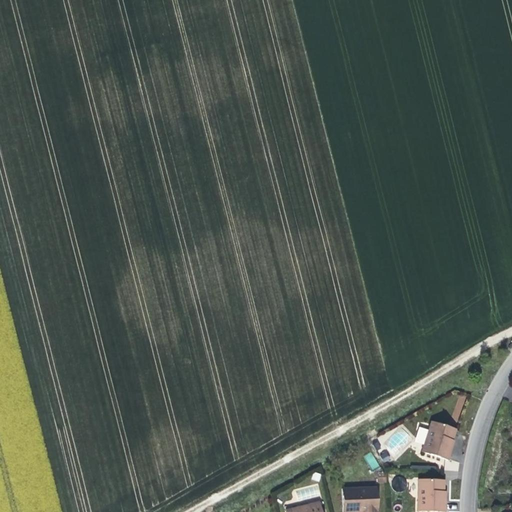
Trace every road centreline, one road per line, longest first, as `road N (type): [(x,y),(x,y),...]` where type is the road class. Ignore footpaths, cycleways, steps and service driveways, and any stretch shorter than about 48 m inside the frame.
road 1 (track): [(511,330),(186,511)]
road 2 (residential): [(466,511),(479,430),(511,363)]
